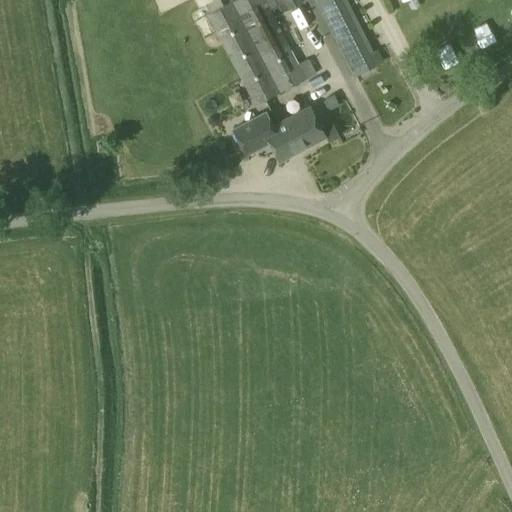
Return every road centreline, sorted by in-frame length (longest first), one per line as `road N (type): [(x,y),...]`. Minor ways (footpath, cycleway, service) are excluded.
road 1 (unclassified): [(511,500),(423,315),(380,258),(331,218)]
road 2 (unclassified): [(331,218),(297,206),(225,201),(0,224)]
road 3 (unclassified): [(331,218),(406,140),(511,73)]
